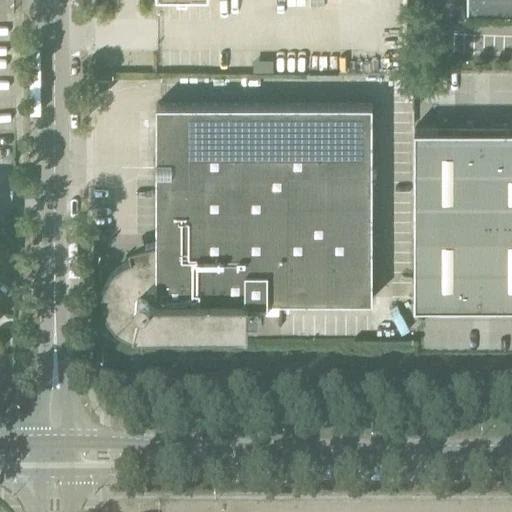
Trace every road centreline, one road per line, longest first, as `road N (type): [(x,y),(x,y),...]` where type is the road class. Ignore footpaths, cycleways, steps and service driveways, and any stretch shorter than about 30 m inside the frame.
road 1 (unknown): [(278,311),(375,314),(391,304),(389,104),(380,95),(143,91),(119,106),(99,151),(53,160)]
road 2 (unclassified): [(51,461),(54,0)]
road 3 (tertiary): [(511,463),(51,461)]
